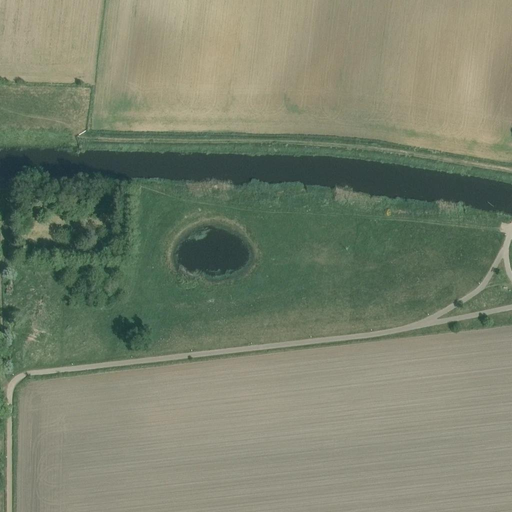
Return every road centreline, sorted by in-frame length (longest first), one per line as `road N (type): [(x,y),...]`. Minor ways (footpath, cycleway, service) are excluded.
road 1 (track): [(511,172),(323,146),(90,141),(67,125),(0,109)]
road 2 (track): [(511,230),(140,186),(0,183)]
